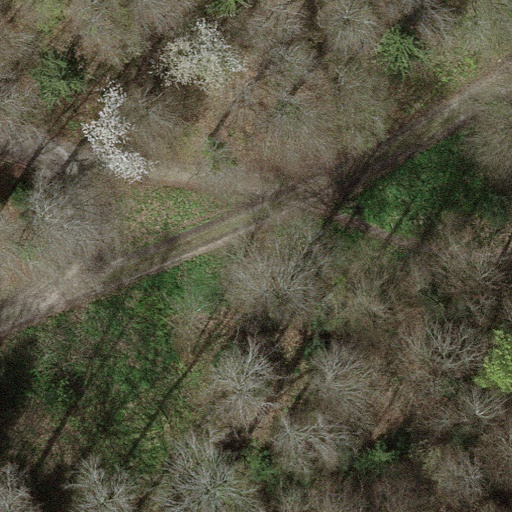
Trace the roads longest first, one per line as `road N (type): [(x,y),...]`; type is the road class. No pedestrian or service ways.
road 1 (track): [(511,74),(377,160),(0,316)]
road 2 (track): [(377,160),(191,162),(0,135)]
road 3 (track): [(69,148),(95,204),(72,286)]
